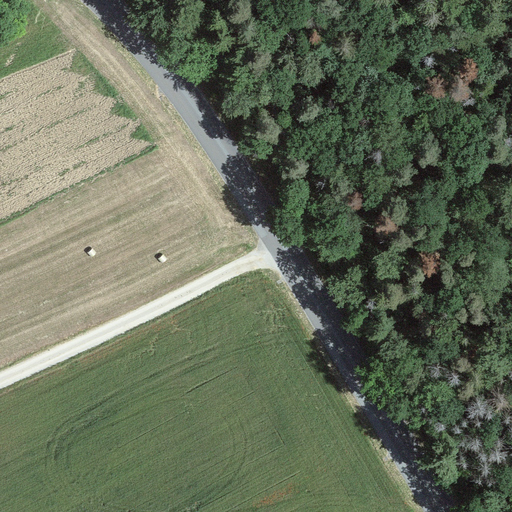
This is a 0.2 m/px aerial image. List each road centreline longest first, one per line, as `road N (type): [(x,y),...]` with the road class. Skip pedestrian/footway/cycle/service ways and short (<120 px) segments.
road 1 (tertiary): [(101,0),(161,65),(231,164),(443,511)]
road 2 (track): [(0,381),(287,250)]
